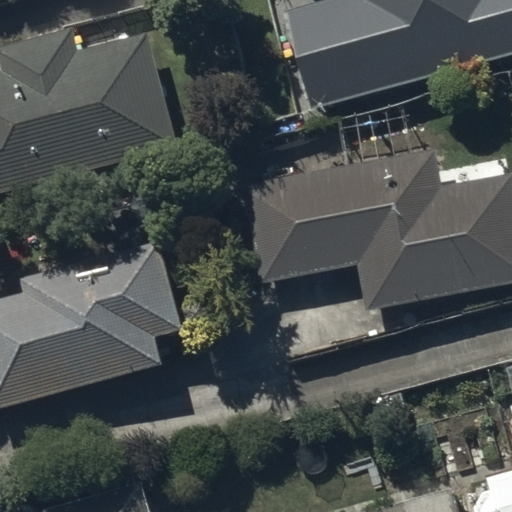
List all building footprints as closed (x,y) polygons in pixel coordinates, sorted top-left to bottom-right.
[(511,48),(511,0),(317,0),(287,9),(315,106),(511,48)] [(0,209),(179,161),(149,50),(84,68),(78,43),(2,64),(8,87),(0,89),(0,209)] [(370,324),(511,299),(511,186),(445,198),(439,163),(300,187),(297,166),(269,170),(273,196),(248,200),(265,294),(362,277),(370,324)] [(0,424),(166,384),(158,352),(183,346),(163,264),(113,276),(117,289),(84,297),(80,283),(27,296),(31,313),(0,320),(0,424)] [(511,511),(511,480),(487,487),(494,511),(456,511),(453,500),(410,511),(511,511)] [(151,511),(148,498),(98,511),(151,511)]
